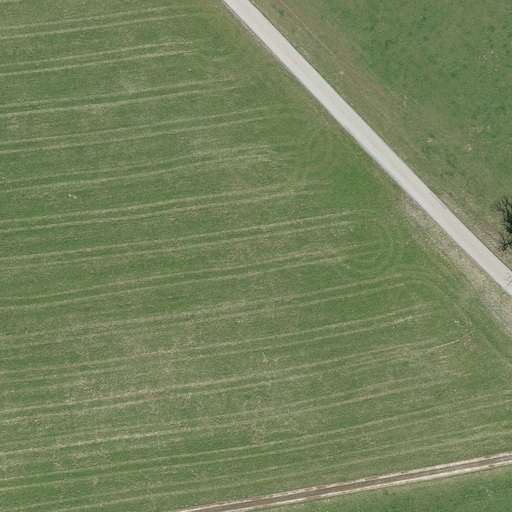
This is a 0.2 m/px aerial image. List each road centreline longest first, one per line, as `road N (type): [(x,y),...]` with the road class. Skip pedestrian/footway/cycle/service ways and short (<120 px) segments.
road 1 (unclassified): [(511,285),(231,0)]
road 2 (track): [(215,511),(511,460)]
